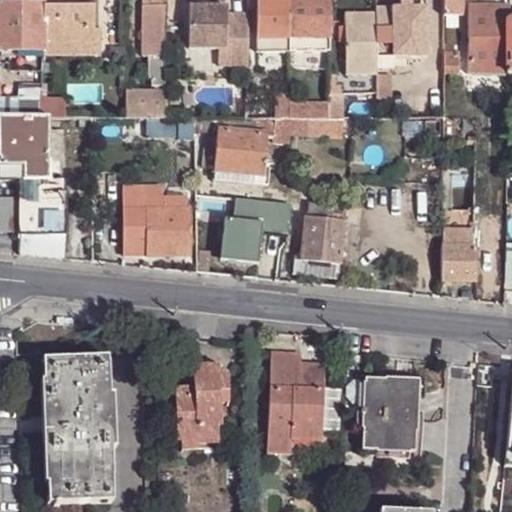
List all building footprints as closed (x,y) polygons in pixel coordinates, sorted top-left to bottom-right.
[(93,0),(41,0),(42,5),(43,5),(44,8),(93,8),(93,0)] [(286,42),(286,1),(274,1),(273,0),(247,0),(247,2),(254,1),(253,54),(286,54),(286,53),(286,42)] [(286,0),(286,1),(286,42),(286,53),(286,54),(327,55),(327,53),(327,41),(327,1),(304,1),(304,0),(286,0)] [(461,0),(442,0),(442,17),(453,18),(458,17),(461,17),(461,0)] [(0,4),(0,52),(42,52),(44,52),(44,8),(43,5),(42,5),(0,4)] [(164,19),(163,6),(142,7),(142,58),(149,58),(148,80),(151,80),(152,87),(162,88),(163,50),(164,19)] [(93,8),(44,8),(44,52),(42,52),(43,60),(99,60),(99,32),(93,33),(93,8)] [(225,8),(187,8),(186,51),(216,51),(215,68),(246,68),(246,57),(247,16),(225,16),(225,8)] [(343,77),(375,76),(375,51),(425,50),(424,8),(374,9),(374,15),(342,15),(343,77)] [(506,24),(506,8),(467,8),(466,76),(505,76),(506,24)] [(456,29),(445,29),(445,46),(456,46),(456,29)] [(126,58),(126,49),(110,49),(110,59),(126,58)] [(457,59),(442,59),(442,72),(442,76),(457,76),(457,59)] [(375,93),(375,76),(343,77),(343,93),(375,93)] [(341,77),(326,77),(327,101),(341,101),(341,77)] [(162,105),(162,92),(125,92),(125,121),(135,121),(146,122),(162,122),(162,105)] [(283,106),(245,105),(245,121),(268,122),(286,122),(287,106),(287,105),(287,97),(283,97),(283,106)] [(0,99),(0,118),(40,119),(40,100),(0,99)] [(48,120),(64,120),(64,101),(40,100),(40,119),(48,120)] [(198,104),(198,122),(245,121),(245,105),(198,104)] [(40,119),(0,118),(0,168),(48,168),(48,120),(40,119)] [(198,122),(194,121),(195,146),(214,146),(215,133),(266,137),(267,133),(268,122),(245,121),(198,122)] [(341,121),(326,122),(324,122),(324,132),(340,132),(341,121)] [(176,122),(162,122),(146,122),(145,127),(145,136),(146,142),(178,142),(176,127),(176,122)] [(286,122),(268,122),(267,133),(273,134),(272,143),(288,145),(292,122),(286,122)] [(324,132),(324,122),(321,122),(304,122),(305,133),(305,138),(324,138),(324,132)] [(211,172),(213,173),(262,178),(266,137),(215,133),(214,146),(211,172)] [(0,168),(0,182),(17,182),(42,182),(48,182),(48,168),(0,168)] [(213,173),(211,172),(210,183),(260,189),(262,178),(213,173)] [(65,261),(65,237),(64,193),(48,193),(42,193),(42,182),(17,182),(17,199),(18,237),(20,237),(20,257),(44,259),(56,261),(65,261)] [(64,182),(48,182),(48,193),(64,193),(64,182)] [(157,212),(157,200),(148,199),(148,189),(121,190),(121,212),(143,212),(157,212)] [(148,199),(157,200),(158,190),(148,189),(148,199)] [(17,199),(0,199),(0,237),(18,237),(17,199)] [(184,200),(157,200),(157,212),(184,212),(184,200)] [(286,237),(289,207),(233,201),(231,223),(222,222),(218,263),(256,267),(259,234),(286,237)] [(307,205),(305,221),(343,224),(344,209),(307,205)] [(143,212),(121,212),(121,257),(144,257),(143,212)] [(186,212),(184,212),(157,212),(143,212),(144,257),(187,257),(186,212)] [(343,224),(305,221),(303,220),(298,263),(338,267),(343,224)] [(440,282),(474,283),(474,249),(470,248),(470,233),(441,233),(440,282)] [(118,267),(122,267),(121,257),(111,256),(110,266),(113,267),(118,267)] [(337,283),(338,267),(298,263),(298,280),(337,283)] [(321,431),(323,391),(324,366),(300,365),(300,355),(271,353),(265,454),(290,455),(291,440),(320,441),(321,431)] [(108,397),(107,395),(106,358),(42,360),(42,381),(42,383),(47,383),(50,483),(44,483),(45,484),(45,505),(50,504),(56,505),(111,503),(109,451),(109,449),(105,449),(105,427),(105,420),(104,397),(108,397)] [(219,393),(226,393),(225,373),(218,373),(218,365),(193,365),(192,377),(193,389),(187,389),(174,389),(175,441),(179,441),(195,441),(195,445),(212,445),(218,445),(217,426),(220,426),(220,403),(219,393)] [(362,412),(362,416),(360,451),(413,454),(417,382),(364,380),(362,412)] [(42,485),(45,484),(44,483),(50,483),(47,383),(42,383),(42,381),(40,381),(40,417),(41,433),(42,485)] [(339,391),(323,391),(321,431),(338,432),(339,391)] [(112,395),(107,395),(108,397),(104,397),(105,420),(113,419),(112,395)] [(113,427),(105,427),(105,449),(109,449),(109,451),(114,451),(113,427)] [(196,450),(195,445),(195,441),(179,441),(180,450),(196,450)] [(511,511),(511,450),(493,451),(496,511),(511,511)]
